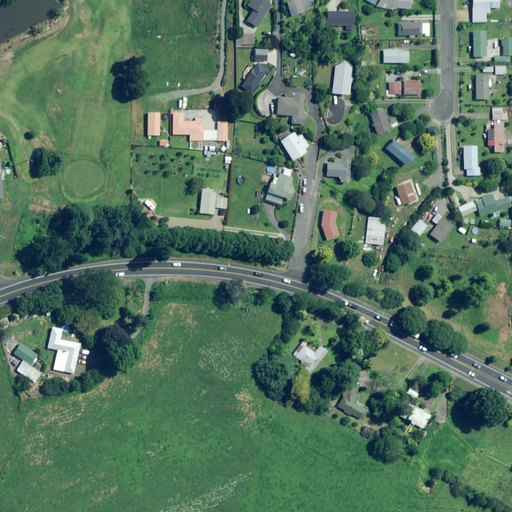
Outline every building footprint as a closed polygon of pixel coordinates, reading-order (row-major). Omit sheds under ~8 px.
[(269,5),(260,0),(247,0),(244,5),(251,9),(244,20),(255,28),(269,5)] [(316,6),(313,0),(288,0),(284,1),(288,16),(303,11),(302,10),(316,6)] [(363,0),(363,1),(372,5),(392,9),(393,8),(408,9),(408,0),(363,0)] [(497,8),(497,0),(470,0),(470,22),(484,22),(484,13),(488,13),(488,8),(497,8)] [(352,30),(352,10),(325,11),(326,26),(344,25),(344,30),(352,30)] [(428,23),(418,23),(418,22),(396,22),(396,35),(428,35),(428,23)] [(484,57),(484,31),(471,31),(471,57),(484,57)] [(253,44),(253,34),(241,34),(241,44),(253,44)] [(490,56),(490,62),(509,62),(509,56),(511,56),(511,38),(497,38),(497,56),(490,56)] [(398,51),(398,49),(381,49),(381,63),(406,63),(406,51),(398,51)] [(348,63),(332,61),(329,93),(346,95),(348,63)] [(504,74),(504,66),(494,66),(493,74),(504,74)] [(487,75),(474,74),(473,99),(487,100),(487,87),(489,87),(489,79),(487,79),(487,75)] [(418,94),(419,80),(401,80),(388,80),(388,90),(385,90),(385,96),(393,97),(393,94),(418,94)] [(292,94),(292,98),(276,96),(274,114),(289,115),(289,123),(302,124),(303,113),(300,113),(302,94),(292,94)] [(501,107),(495,107),(495,111),(491,111),(491,120),(505,120),(505,112),(501,112),(501,107)] [(389,131),(382,108),(367,113),(375,136),(389,131)] [(158,112),(145,112),(145,135),(157,135),(158,112)] [(216,121),(216,113),(193,112),(193,118),(193,121),(181,121),(181,113),(171,113),(170,134),(188,134),(188,140),(226,141),(226,122),(216,121)] [(502,152),(502,123),(492,123),(492,129),(486,129),(486,146),(492,146),(492,152),(502,152)] [(295,137),(292,132),(278,140),(290,160),(304,152),(303,149),(307,146),(299,134),(295,137)] [(413,156),(392,138),(384,148),(405,166),(413,156)] [(476,167),(475,146),(461,146),(462,169),(465,169),(466,176),(478,175),(478,167),(476,167)] [(348,160),(339,159),(339,163),(324,162),(324,176),(338,176),(337,182),(347,183),(348,160)] [(290,177),(277,173),(274,184),(266,182),(264,190),(265,190),(262,199),(279,204),(281,198),(289,200),(292,189),(287,188),(290,177)] [(414,189),(411,180),(394,186),(401,210),(409,207),(408,203),(414,200),(411,190),(414,189)] [(205,189),(200,188),(198,213),(213,214),(213,207),(225,208),(226,198),(214,198),(215,189),(205,189)] [(493,201),(491,194),(480,197),(480,199),(457,206),(460,216),(476,211),(478,216),(509,207),(506,197),(493,201)] [(333,211),(320,210),(318,224),(324,240),(335,236),(332,223),(333,211)] [(451,227),(435,215),(431,220),(436,224),(428,234),(439,242),(451,227)] [(384,219),(367,217),(365,243),(381,245),(384,219)] [(498,218),(497,226),(508,227),(509,219),(498,218)] [(426,225),(417,219),(410,230),(414,233),(411,237),(415,240),(426,225)] [(60,329),(50,327),(45,348),(56,350),(52,369),(72,373),(79,343),(58,339),(60,329)] [(320,354),(302,341),(292,354),(310,367),(320,354)] [(35,355),(18,344),(12,353),(22,360),(15,370),(33,382),(40,373),(28,365),(35,355)] [(429,415),(406,403),(399,415),(422,428),(429,415)]
